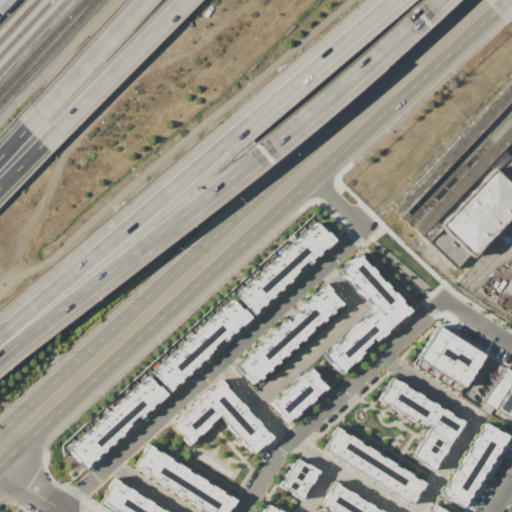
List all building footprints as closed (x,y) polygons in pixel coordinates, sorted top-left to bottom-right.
[(420,236),(511,138),(511,214),(470,258),(467,255),(455,269),(420,236)] [(314,223),(329,239),(250,311),(235,295),(314,223)] [(336,268),(373,307),(324,353),(340,371),(408,307),(355,251),(336,268)] [(339,303),(251,383),(233,364),(322,284),(339,303)] [(148,369),(229,295),(239,307),(241,305),(249,314),(166,389),(148,369)] [(436,328),(417,358),(462,386),(481,356),(436,328)] [(307,367),(324,385),(285,420),(269,402),(307,367)] [(511,380),(511,371),(505,367),(483,402),(494,409),(511,380)] [(145,374),(154,385),(156,383),(163,392),(137,415),(134,410),(124,418),(128,423),(79,466),(62,445),(145,374)] [(380,392),(381,393),(385,387),(384,386),(389,377),(395,381),(396,380),(403,385),(402,385),(413,392),(413,391),(420,395),(419,396),(429,403),(430,401),(435,405),(435,406),(439,409),(440,408),(449,413),(448,414),(454,419),(455,417),(462,421),(452,436),(451,436),(444,447),(445,448),(440,455),(439,455),(433,463),(435,464),(430,471),(421,465),(422,463),(410,456),(412,452),(411,452),(418,441),(419,442),(423,435),(422,434),(425,429),(427,429),(429,426),(425,423),(424,425),(413,418),(411,421),(407,418),(407,417),(400,412),(400,413),(389,407),(389,406),(383,401),(382,403),(376,399),(380,392)] [(271,435),(251,453),(216,415),(186,443),(169,423),(218,378),(271,435)] [(511,380),(511,420),(494,409),(511,380)] [(484,422),(504,435),(460,504),(440,492),(484,422)] [(333,426),(341,431),(340,432),(346,435),(346,434),(358,441),(357,443),(363,447),(364,445),(375,452),(374,454),(380,458),(381,456),(392,463),(391,465),(397,469),(398,468),(409,475),(408,476),(415,480),(416,479),(421,483),(418,489),(416,488),(411,495),(413,496),(408,504),(402,499),(401,500),(395,496),(396,495),(385,488),(384,490),(378,486),(378,485),(367,478),(361,475),(361,474),(350,466),(350,467),(344,463),(344,462),(333,455),(332,457),(326,453),(326,452),(321,448),(330,434),(328,434),(333,426)] [(144,440),(129,464),(206,511),(224,511),(234,496),(144,440)] [(295,457),(277,485),(299,499),(317,472),(295,457)] [(111,476),(167,511),(122,511),(98,496),(111,476)] [(375,511),(377,509),(333,481),(319,503),(333,511),(375,511)] [(278,511),(259,511),(265,503),(278,511)] [(445,511),(429,503),(423,511),(445,511)]
